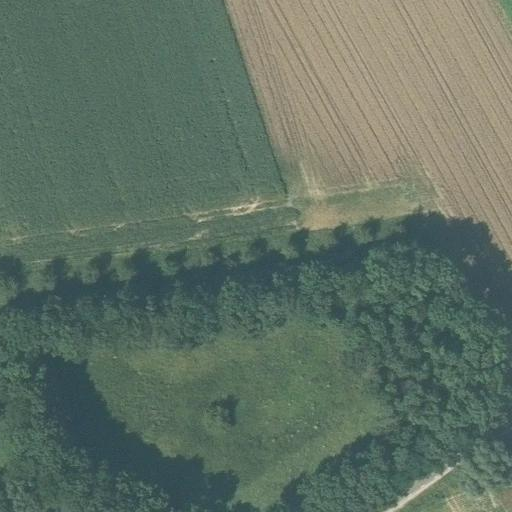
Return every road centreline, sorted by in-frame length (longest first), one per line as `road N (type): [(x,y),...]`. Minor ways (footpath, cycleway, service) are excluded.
road 1 (unclassified): [(368,511),(511,415)]
road 2 (unclassified): [(52,511),(0,393)]
